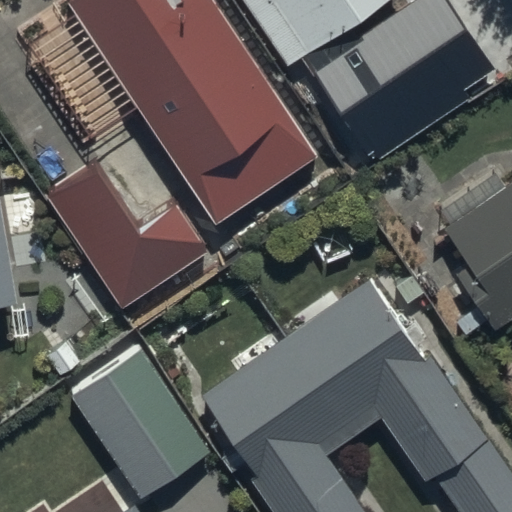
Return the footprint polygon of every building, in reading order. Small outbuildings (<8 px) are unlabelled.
[(213,0),(67,0),(217,224),(318,157),(213,0)] [(245,0),(286,62),(382,0),(245,0)] [(447,0),(413,0),(311,69),(372,159),(498,75),(447,0)] [(94,164),(48,195),(124,308),(209,251),(179,206),(140,232),(94,164)] [(0,309),(16,307),(0,171),(0,309)] [(511,190),(451,234),(511,319),(511,190)] [(511,511),(511,475),(373,279),(197,402),(275,511),(356,511),(320,459),(384,414),(452,511),(511,511)] [(137,346),(71,390),(139,490),(205,446),(137,346)]
